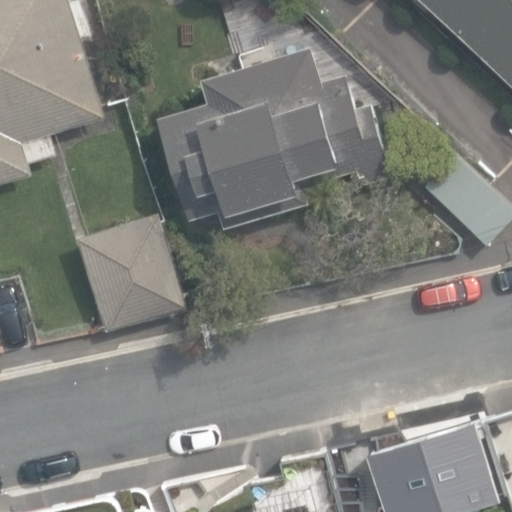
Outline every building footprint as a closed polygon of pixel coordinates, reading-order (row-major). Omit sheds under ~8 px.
[(0,0),(0,172),(32,163),(29,153),(57,145),(51,124),(106,108),(83,29),(94,25),(86,0),(0,0)] [(511,0),(431,0),(511,75),(511,0)] [(241,198),(244,209),(308,191),(305,180),(323,175),(321,168),(358,157),(362,171),(393,163),(373,92),(359,96),(351,68),(323,76),(311,34),(203,65),(210,90),(158,104),(187,208),(224,198),(226,202),(241,198)] [(429,180),(492,241),(511,220),(511,198),(460,148),(429,180)] [(77,224),(104,318),(185,295),(158,201),(77,224)] [(511,403),(484,411),(507,488),(511,486),(511,403)] [(507,488),(484,411),(483,407),(440,419),(464,501),(507,488)] [(255,476),(261,511),(342,511),(330,448),(287,456),(289,470),(255,476)] [(96,511),(93,497),(37,511),(96,511)]
